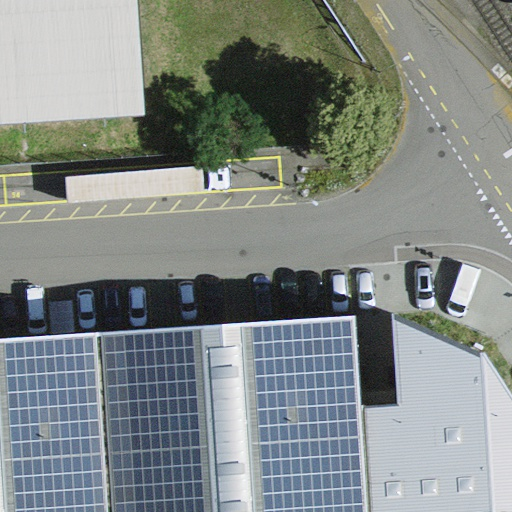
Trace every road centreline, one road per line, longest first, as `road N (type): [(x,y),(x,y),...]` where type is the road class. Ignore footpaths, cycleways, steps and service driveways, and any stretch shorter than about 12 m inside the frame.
road 1 (unclassified): [(510,185),(240,228),(0,242)]
road 2 (unclassified): [(510,185),(395,0)]
